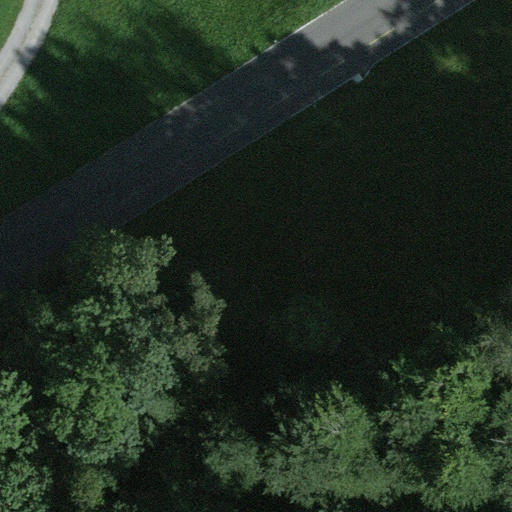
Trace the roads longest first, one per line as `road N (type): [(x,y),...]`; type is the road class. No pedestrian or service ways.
road 1 (tertiary): [(0,264),(413,0)]
road 2 (track): [(0,159),(52,0)]
